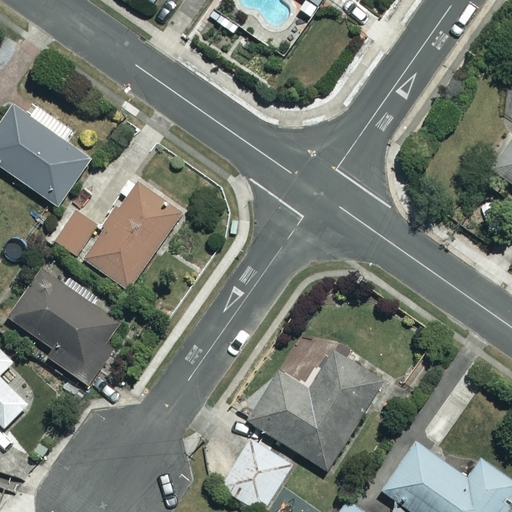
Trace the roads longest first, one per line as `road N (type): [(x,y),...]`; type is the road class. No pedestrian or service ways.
road 1 (residential): [(100,507),(318,192)]
road 2 (residential): [(42,0),(318,192)]
road 3 (residential): [(318,192),(511,327)]
road 4 (residential): [(318,192),(453,0)]
